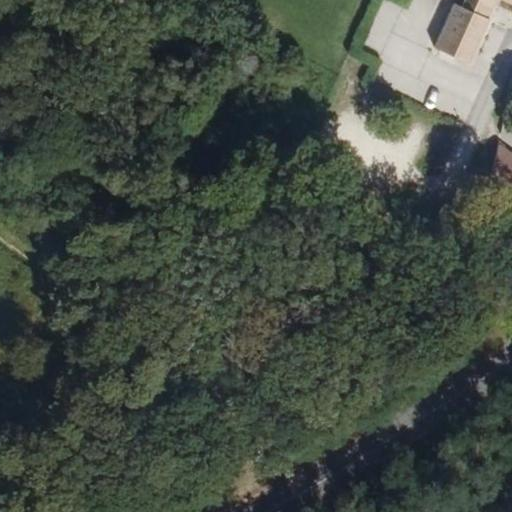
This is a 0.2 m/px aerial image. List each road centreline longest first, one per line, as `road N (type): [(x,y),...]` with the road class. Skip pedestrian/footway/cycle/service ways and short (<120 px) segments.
road 1 (track): [(146,0),(266,114),(385,181),(444,196)]
road 2 (secondary): [(258,511),(511,357)]
road 3 (residential): [(511,50),(444,196)]
